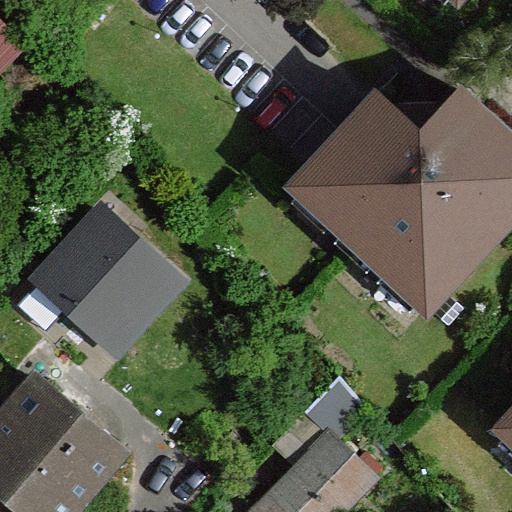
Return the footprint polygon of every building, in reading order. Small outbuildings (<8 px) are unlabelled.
[(0,0),(0,21),(9,30),(27,10),(17,0),(0,0)] [(0,21),(0,67),(23,44),(9,30),(0,21)] [(511,135),(463,91),(442,112),(424,135),(399,112),(377,94),(295,182),(327,214),(426,305),(511,212),(511,135)] [(424,135),(442,112),(399,112),(424,135)] [(42,287),(140,358),(211,260),(113,190),(42,287)] [(362,396),(341,372),(311,407),(334,427),(362,396)] [(0,420),(0,479),(37,511),(64,511),(120,447),(37,379),(0,420)] [(511,412),(500,426),(511,436),(511,412)] [(258,506),(263,511),(337,511),(373,475),(336,437),(316,458),(309,452),(258,506)]
